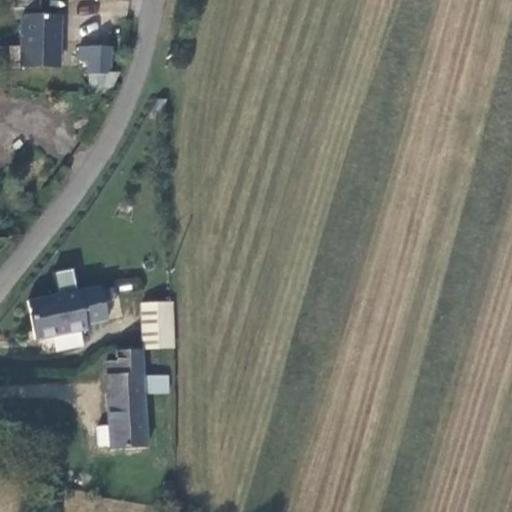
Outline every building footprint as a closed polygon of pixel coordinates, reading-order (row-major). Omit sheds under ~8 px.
[(53,13),(15,12),(15,62),(52,63),(53,13)] [(102,88),(110,69),(103,68),(104,43),(73,43),(72,56),(82,57),(81,88),(102,88)] [(152,111),(156,94),(147,94),(140,107),(152,111)] [(97,284),(23,300),(31,338),(84,326),(83,324),(105,319),(97,284)] [(139,301),(142,346),(170,344),(167,299),(139,301)] [(139,395),(137,347),(110,349),(110,361),(101,361),(102,396),(139,395)] [(141,449),(139,395),(102,396),(104,424),(105,445),(105,450),(141,449)] [(96,446),(105,445),(104,424),(95,425),(96,446)]
